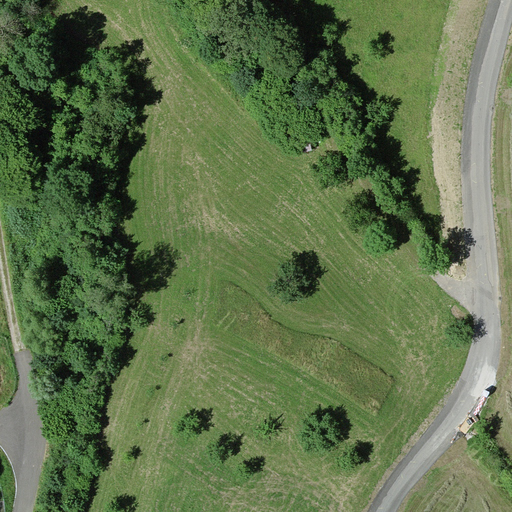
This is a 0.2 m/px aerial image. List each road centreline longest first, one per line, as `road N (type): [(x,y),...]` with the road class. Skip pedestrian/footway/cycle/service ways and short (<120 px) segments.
road 1 (tertiary): [(384,511),(452,429),(484,366),(490,334),(479,106),(506,0)]
road 2 (track): [(26,511),(33,425),(0,223)]
